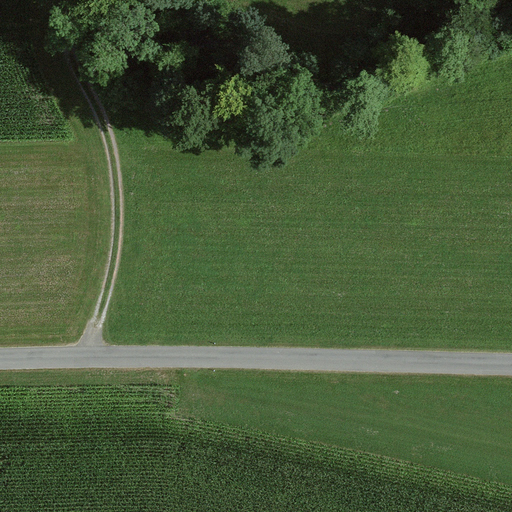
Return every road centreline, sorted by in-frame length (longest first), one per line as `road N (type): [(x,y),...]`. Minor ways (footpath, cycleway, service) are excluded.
road 1 (unclassified): [(0,362),(511,367)]
road 2 (track): [(49,24),(100,112),(120,210),(105,309),(86,360)]
